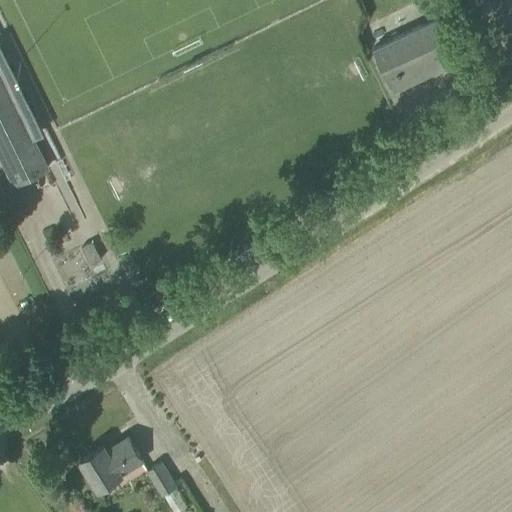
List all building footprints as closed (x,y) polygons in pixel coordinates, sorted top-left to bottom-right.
[(439,16),(373,47),(394,91),(459,60),(439,16)] [(0,151),(15,183),(42,170),(48,167),(27,124),(0,69),(0,151)] [(92,241),(82,247),(91,264),(101,259),(92,241)] [(143,459),(129,436),(108,450),(104,444),(81,458),(99,487),(123,473),(122,472),(143,459)] [(161,461),(149,469),(164,492),(176,485),(161,461)]
